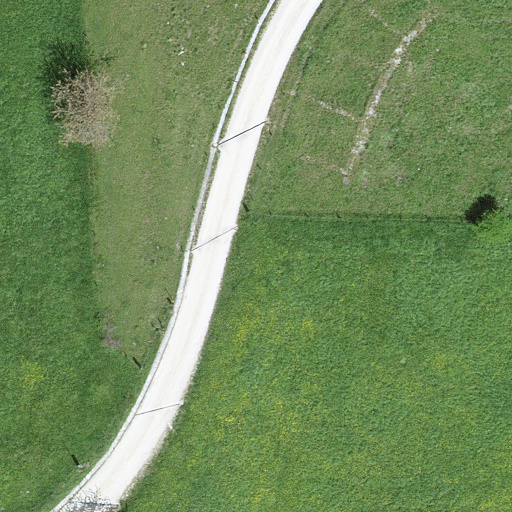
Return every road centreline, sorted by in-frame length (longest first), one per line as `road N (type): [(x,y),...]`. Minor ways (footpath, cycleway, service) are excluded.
road 1 (track): [(189,329),(235,145),(297,0)]
road 2 (track): [(80,511),(157,410),(189,329)]
